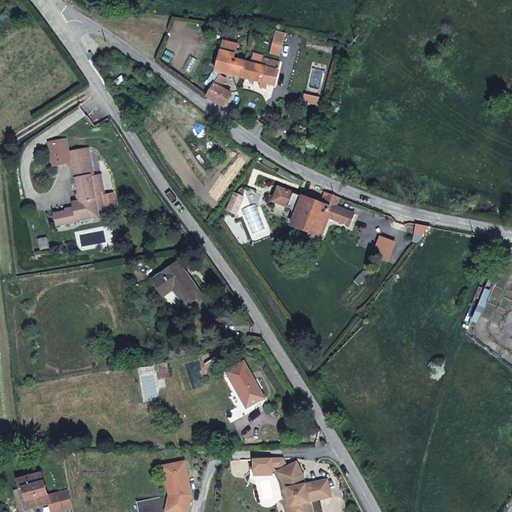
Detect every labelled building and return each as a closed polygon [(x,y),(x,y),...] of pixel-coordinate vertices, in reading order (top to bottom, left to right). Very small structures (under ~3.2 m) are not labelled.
[(249,44),(230,42),(225,71),(285,89),(292,72),(282,69),(285,61),(270,55),(263,52),(259,60),(250,55),(249,44)] [(240,94),(227,87),(215,99),(233,109),(240,94)] [(96,151),(70,152),(71,178),(81,177),(86,198),(78,199),(78,210),(60,214),(64,228),(102,218),(101,208),(110,205),(107,172),(99,174),(96,151)] [(328,204),(311,198),(300,227),(331,238),(337,221),(358,228),(362,213),(344,206),(345,200),(332,194),(328,204)] [(403,245),(388,240),(380,251),(395,259),(403,245)] [(205,298),(180,264),(157,281),(168,300),(181,292),(192,309),(205,298)] [(244,355),(224,365),(245,410),(265,401),(244,355)] [(189,461),(166,468),(171,492),(170,507),(176,511),(191,511),(198,504),(189,461)] [(301,463),(281,476),(291,511),(316,511),(315,503),(332,497),(328,478),(310,483),(301,463)] [(52,481),(28,491),(33,510),(50,504),(53,511),(75,511),(81,511),(73,489),(54,492),(52,481)]
